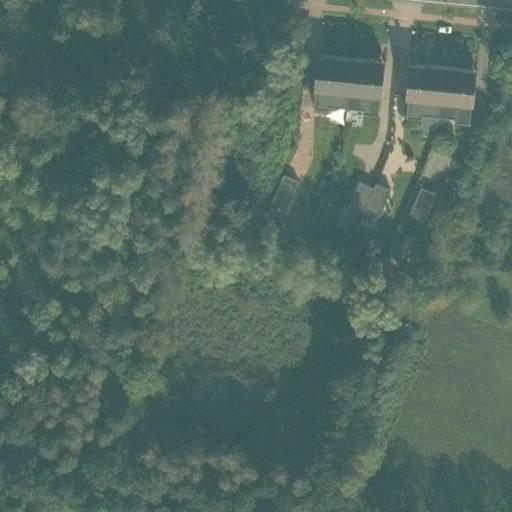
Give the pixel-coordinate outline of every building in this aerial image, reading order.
[(320,56),(312,108),(344,112),(351,60),(320,56)] [(383,64),(351,60),(344,112),(376,116),(383,64)] [(409,69),(405,120),(436,122),(440,72),(409,69)] [(474,74),(440,72),(436,122),(470,125),(474,74)] [(318,138),(303,143),(309,160),(324,155),(318,138)] [(272,202),(286,208),(298,181),(283,175),(272,202)] [(360,211),(377,218),(388,190),(372,183),(370,188),(356,182),(344,209),(359,215),(360,211)] [(405,212),(424,220),(435,195),(416,187),(405,212)]
